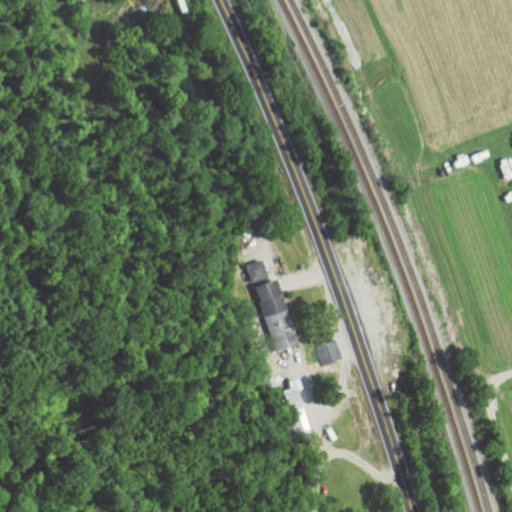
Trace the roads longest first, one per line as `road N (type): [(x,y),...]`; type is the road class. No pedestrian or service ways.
road 1 (secondary): [(408,511),(342,304),(217,0)]
road 2 (track): [(483,390),(452,330),(408,192),(432,161),(511,143)]
